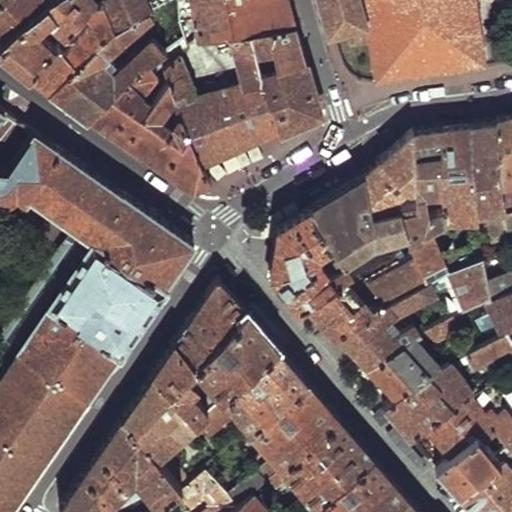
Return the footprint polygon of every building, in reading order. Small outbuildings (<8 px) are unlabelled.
[(0,43),(30,21),(73,0),(6,0),(0,5),(0,43)] [(0,46),(15,59),(30,71),(58,49),(42,30),(54,24),(69,38),(91,20),(105,8),(98,0),(73,0),(30,21),(0,43),(0,46)] [(110,0),(113,3),(124,23),(147,7),(160,0),(110,0)] [(175,0),(178,18),(195,14),(200,34),(229,30),(248,27),(293,20),(288,1),(287,0),(175,0)] [(353,37),(373,34),(371,22),(367,0),(322,0),(323,2),(329,22),(348,20),(353,37)] [(367,0),(371,22),(373,34),(378,66),(481,55),(474,0),(367,0)] [(39,79),(49,87),(124,23),(113,3),(105,8),(91,20),(97,30),(67,54),(60,47),(58,49),(30,71),(39,79)] [(124,23),(49,87),(70,104),(85,116),(88,114),(143,62),(164,48),(156,36),(148,37),(114,72),(109,67),(114,62),(107,54),(151,14),(147,7),(124,23)] [(262,72),(280,128),(283,127),(299,119),(321,109),(308,62),(296,20),(293,20),(248,27),(255,50),(271,47),(278,69),(262,72)] [(180,112),(201,163),(243,145),(280,128),(262,72),(255,50),(248,27),(229,30),(244,81),(231,84),(230,78),(210,82),(211,88),(200,94),(179,53),(162,68),(167,80),(174,96),(180,112)] [(206,171),(201,163),(180,112),(164,125),(153,116),(174,96),(167,80),(138,105),(128,96),(151,76),(152,70),(143,62),(88,114),(137,150),(192,189),(200,183),(210,177),(208,175),(206,171)] [(26,192),(60,147),(32,127),(2,167),(0,166),(0,110),(3,107),(0,104),(0,197),(3,197),(10,192),(15,187),(23,194),(25,191),(26,192)] [(511,110),(506,113),(495,117),(501,182),(510,179),(509,173),(511,172),(511,110)] [(481,118),(469,120),(474,206),(503,201),(501,182),(495,117),(481,118)] [(455,121),(440,123),(440,195),(444,217),(474,217),(474,206),(469,120),(455,121)] [(427,125),(413,127),(414,197),(402,199),(399,204),(404,224),(406,236),(430,224),(444,217),(440,195),(440,123),(427,125)] [(413,127),(385,153),(391,203),(399,204),(402,199),(414,197),(413,127)] [(161,218),(60,147),(26,192),(71,223),(91,236),(70,265),(47,298),(116,348),(134,323),(137,324),(144,313),(150,305),(148,303),(165,281),(163,279),(191,239),(161,218)] [(372,162),(360,171),(368,207),(390,209),(391,203),(385,153),(372,162)] [(338,184),(310,201),(330,238),(349,261),(352,265),(355,262),(358,258),(352,247),(404,224),(399,204),(391,203),(390,209),(368,207),(360,171),(354,175),(353,175),(338,184)] [(299,304),(307,298),(333,275),(316,256),(317,245),(330,238),(310,201),(276,221),(273,243),(269,270),(299,304)] [(511,208),(506,210),(488,212),(493,235),(511,232),(511,208)] [(0,365),(12,349),(16,343),(27,327),(36,314),(47,298),(70,265),(91,236),(71,223),(56,245),(47,257),(28,284),(0,324),(0,365)] [(445,253),(430,224),(406,236),(427,275),(435,271),(450,264),(481,247),(480,236),(445,253)] [(450,264),(468,303),(483,296),(493,291),(481,247),(450,264)] [(321,313),(335,329),(382,296),(355,262),(352,265),(349,261),(333,275),(307,298),(321,313)] [(511,263),(499,269),(505,284),(511,281),(511,263)] [(382,296),(335,329),(351,345),(366,361),(400,339),(416,331),(427,325),(422,311),(400,322),(394,310),(442,284),(435,271),(427,275),(382,296)] [(192,307),(171,337),(195,363),(245,307),(241,302),(230,290),(215,273),(192,307)] [(483,296),(502,328),(506,325),(511,322),(511,281),(505,284),(493,291),(483,296)] [(85,394),(116,348),(47,298),(36,314),(27,327),(16,343),(85,394)] [(427,325),(416,331),(425,340),(474,314),(468,303),(427,325)] [(260,324),(245,307),(195,363),(193,365),(220,395),(275,341),(260,324)] [(455,352),(447,356),(458,369),(465,364),(471,370),(478,365),(490,367),(511,351),(511,346),(509,343),(511,337),(511,334),(506,325),(502,328),(455,352)] [(400,339),(366,361),(379,376),(391,392),(441,358),(434,351),(425,340),(416,331),(400,339)] [(162,352),(152,368),(195,419),(213,402),(209,397),(202,404),(190,390),(196,384),(185,374),(193,365),(195,363),(171,337),(162,352)] [(291,359),(275,341),(220,395),(213,402),(195,419),(207,434),(212,430),(209,425),(228,406),(247,428),(306,377),(291,359)] [(437,347),(434,351),(441,358),(447,356),(455,352),(449,341),(437,347)] [(85,394),(16,343),(12,349),(0,365),(0,410),(49,445),(85,394)] [(396,417),(410,434),(427,423),(475,391),(458,369),(447,356),(441,358),(391,392),(382,400),(396,417)] [(135,391),(120,413),(155,453),(195,419),(152,368),(135,391)] [(322,396),(306,377),(247,428),(271,454),(229,490),(239,500),(250,491),(267,476),(339,415),(322,396)] [(475,391),(427,423),(450,449),(468,433),(477,441),(483,436),(493,427),(506,442),(511,448),(511,416),(498,400),(498,391),(490,382),(475,391)] [(49,445),(0,410),(0,510),(2,511),(49,445)] [(65,511),(111,511),(113,510),(109,506),(134,476),(158,504),(182,484),(165,465),(155,453),(120,413),(89,459),(59,503),(65,511)] [(356,435),(339,415),(267,476),(275,485),(285,477),(285,472),(305,494),(284,511),(304,511),(373,455),(356,435)] [(450,449),(434,463),(446,477),(459,491),(503,458),(511,451),(511,448),(506,442),(495,450),(483,436),(477,441),(468,433),(450,449)] [(390,474),(373,455),(304,511),(384,511),(407,494),(390,474)] [(511,511),(511,467),(503,458),(459,491),(477,511),(511,511)] [(170,461),(165,465),(182,484),(188,479),(170,461)] [(227,487),(198,511),(225,511),(239,500),(229,490),(227,487)] [(225,511),(258,511),(264,508),(250,491),(239,500),(225,511)] [(422,511),(407,494),(384,511),(422,511)]
